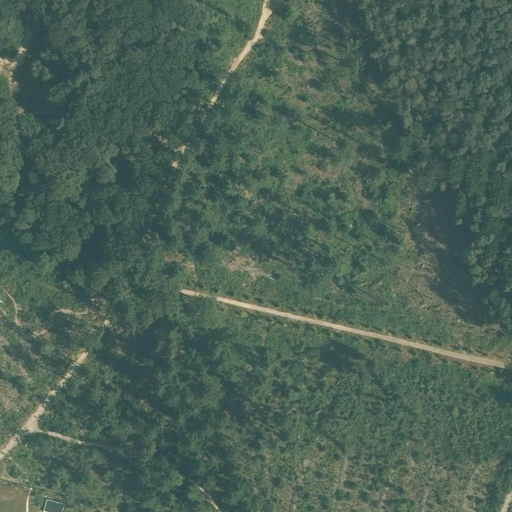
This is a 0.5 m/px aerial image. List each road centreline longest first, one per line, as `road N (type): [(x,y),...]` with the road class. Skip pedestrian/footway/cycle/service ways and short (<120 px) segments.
road 1 (track): [(268,0),(150,211),(132,271)]
road 2 (track): [(132,271),(0,450)]
